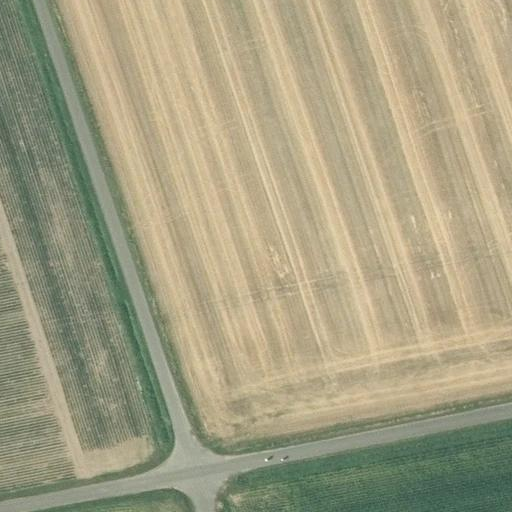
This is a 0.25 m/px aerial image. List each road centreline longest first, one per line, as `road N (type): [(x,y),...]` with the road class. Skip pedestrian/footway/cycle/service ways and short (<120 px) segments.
road 1 (unclassified): [(194,472),(38,0)]
road 2 (track): [(383,436),(243,0)]
road 3 (unclassified): [(511,410),(194,472)]
road 4 (unclassified): [(194,472),(0,511)]
